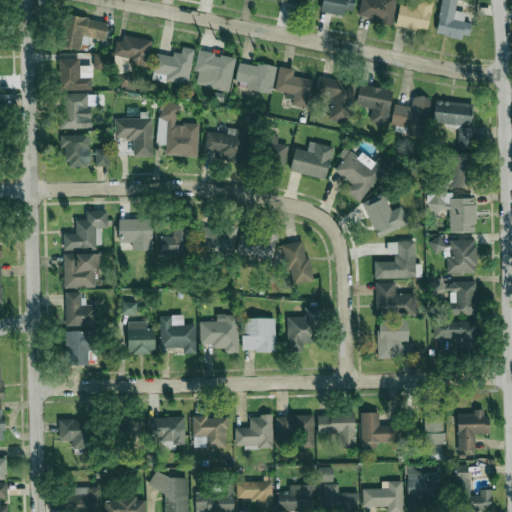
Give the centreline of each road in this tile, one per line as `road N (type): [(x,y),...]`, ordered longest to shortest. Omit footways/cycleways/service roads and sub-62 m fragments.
road 1 (residential): [(495,0),(511,511)]
road 2 (residential): [(28,0),(42,511)]
road 3 (residential): [(0,190),(186,188),(324,216),(347,259),(350,381)]
road 4 (residential): [(39,388),(508,377)]
road 5 (residential): [(114,0),(502,75)]
